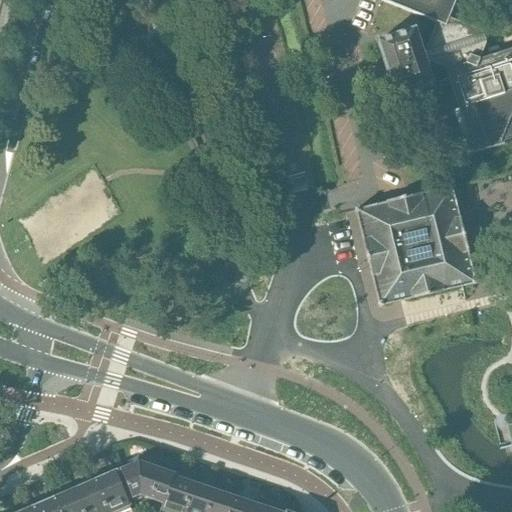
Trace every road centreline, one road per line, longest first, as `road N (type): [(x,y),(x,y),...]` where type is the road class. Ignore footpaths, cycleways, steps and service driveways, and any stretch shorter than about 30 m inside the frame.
road 1 (unclassified): [(246,411),(295,204),(249,0)]
road 2 (tertiary): [(216,402),(195,384),(31,325)]
road 3 (tertiary): [(390,511),(350,457),(246,411)]
road 4 (tertiary): [(43,363),(187,404),(216,402)]
road 5 (unclassified): [(0,163),(46,0)]
